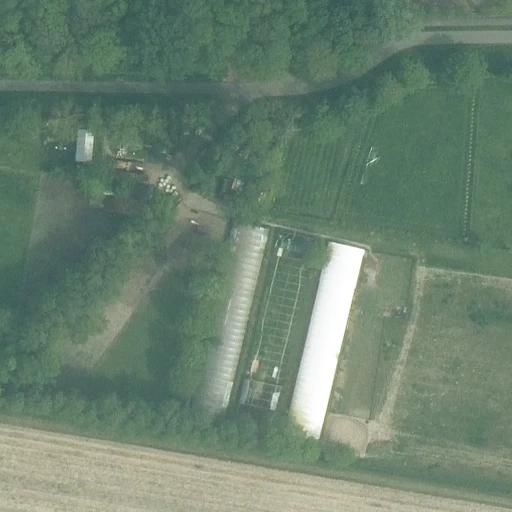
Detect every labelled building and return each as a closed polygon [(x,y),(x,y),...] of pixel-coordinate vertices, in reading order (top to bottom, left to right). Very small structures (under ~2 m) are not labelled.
[(144,189),(146,177),(110,172),(108,184),(118,186),(117,197),(140,200),(142,189),(144,189)] [(246,240),(268,241),(270,216),(247,214),(246,240)] [(151,235),(158,242),(175,225),(167,217),(151,235)] [(298,317),(317,228),(290,222),(271,311),(298,317)] [(251,364),(283,373),(294,334),(262,325),(251,364)]
